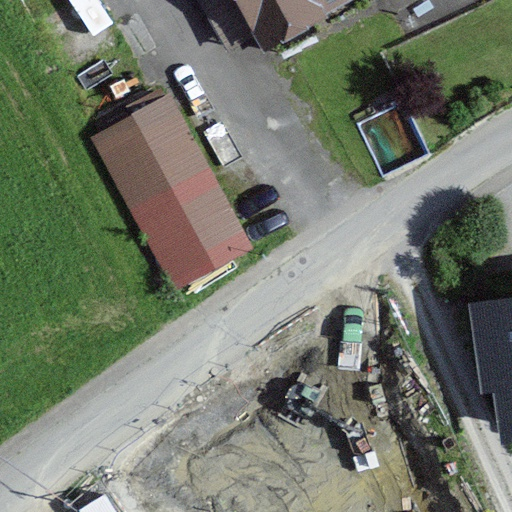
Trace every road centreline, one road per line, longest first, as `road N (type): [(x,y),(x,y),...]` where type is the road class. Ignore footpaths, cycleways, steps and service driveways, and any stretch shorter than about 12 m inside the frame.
road 1 (unclassified): [(0,478),(511,131)]
road 2 (track): [(381,222),(511,498)]
